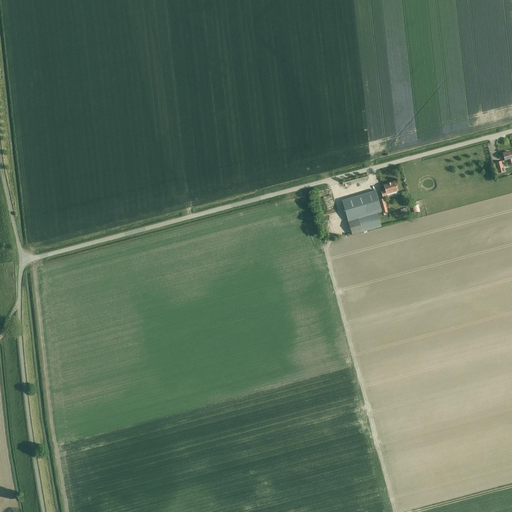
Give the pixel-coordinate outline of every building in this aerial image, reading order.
[(504,160),(508,159),(510,165),(511,164),(511,158),(510,152),(507,153),(507,152),(502,153),(504,160)] [(501,161),(496,163),(499,173),(504,172),(501,161)] [(384,185),(385,191),(381,192),(383,197),(387,196),(387,194),(397,191),(394,182),(384,185)] [(382,212),(375,190),(342,200),(348,222),(352,235),(381,227),(377,213),(382,212)] [(336,208),(332,194),(323,197),(328,211),(336,208)]
